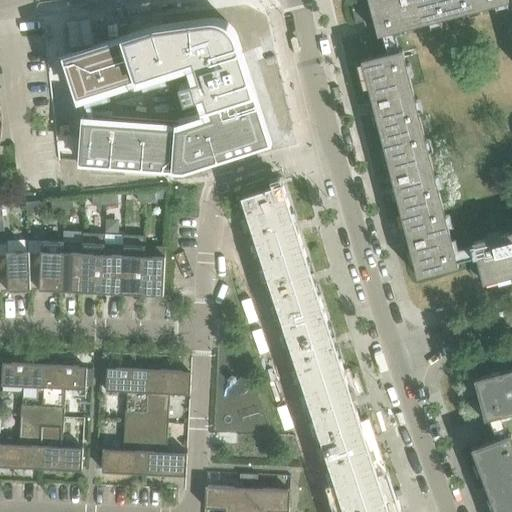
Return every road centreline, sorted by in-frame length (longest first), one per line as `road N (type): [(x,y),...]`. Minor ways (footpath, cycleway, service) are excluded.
road 1 (residential): [(208,332),(220,166),(332,149)]
road 2 (residential): [(399,355),(332,149)]
road 3 (residential): [(0,329),(208,332)]
road 4 (residential): [(198,511),(208,332)]
road 5 (residential): [(451,511),(399,355)]
road 6 (residential): [(332,149),(301,0)]
